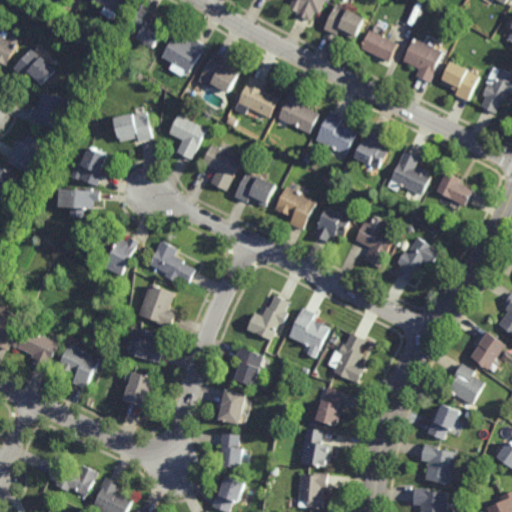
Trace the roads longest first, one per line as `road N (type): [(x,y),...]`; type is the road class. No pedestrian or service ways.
road 1 (residential): [(254,243),(219,309),(173,442),(137,448),(0,384)]
road 2 (residential): [(511,161),(295,62),(196,0)]
road 3 (residential): [(374,511),(381,443),(400,390),(487,256),(511,202)]
road 4 (residential): [(432,332),(150,191)]
